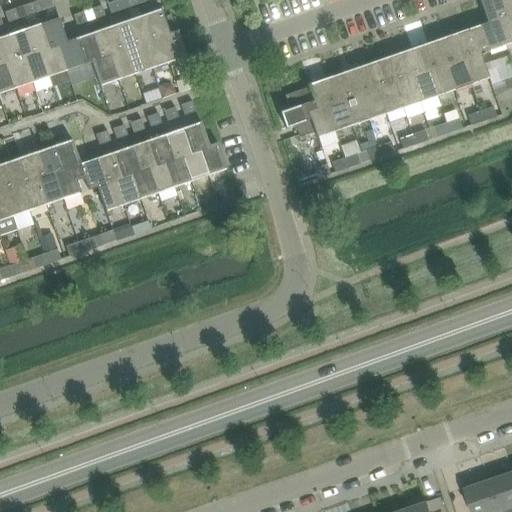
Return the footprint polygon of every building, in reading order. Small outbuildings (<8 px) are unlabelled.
[(52,0),(39,0),(43,10),(54,6),(52,0)] [(124,10),(120,0),(119,0),(109,3),(113,13),(124,10)] [(506,17),(500,0),(480,0),(488,23),(480,26),(489,51),(507,45),(499,20),(506,17)] [(511,0),(500,0),(506,17),(499,20),(507,45),(511,42),(511,0)] [(38,12),(34,2),(23,5),(27,16),(38,12)] [(107,16),(103,6),(92,9),(96,19),(107,16)] [(21,18),(17,7),(6,11),(9,21),(21,18)] [(170,33),(162,9),(145,15),(153,40),(161,37),(170,62),(188,56),(179,30),(170,33)] [(89,22),(86,12),(75,15),(78,26),(89,22)] [(153,40),(145,15),(128,21),(136,45),(144,43),(153,67),(170,62),(161,37),(153,40)] [(60,17),(42,23),(51,49),(59,46),(67,70),(73,86),(98,77),(93,62),(85,64),(76,38),(68,41),(61,20),(60,17)] [(136,45),(128,21),(111,27),(119,51),(127,48),(136,73),(153,67),(144,43),(136,45)] [(51,49),(42,23),(25,29),(34,54),(42,52),(50,76),(67,70),(59,46),(51,49)] [(489,51),(480,26),(463,32),(471,56),(464,59),(472,84),(490,78),(482,53),(489,51)] [(119,51),(111,27),(93,33),(102,58),(110,55),(118,79),(136,73),(127,48),(119,51)] [(34,54),(25,29),(8,35),(16,60),(25,57),(33,82),(50,76),(42,52),(34,54)] [(471,56),(463,32),(446,38),(454,62),(447,65),(455,90),(472,84),(464,59),(471,56)] [(102,58),(93,33),(76,38),(85,64),(93,62),(98,77),(101,85),(118,79),(110,55),(102,58)] [(16,60),(8,35),(0,37),(0,65),(7,63),(15,88),(33,82),(25,57),(16,60)] [(454,62),(446,38),(429,44),(437,68),(430,71),(438,96),(455,90),(447,65),(454,62)] [(437,68),(429,44),(412,49),(420,74),(412,77),(421,102),(438,96),(430,71),(437,68)] [(420,74),(412,49),(395,55),(403,80),(395,83),(404,108),(421,102),(412,77),(420,74)] [(403,80),(395,55),(378,61),(386,86),(378,89),(387,114),(404,108),(395,83),(403,80)] [(386,86),(378,61),(361,67),(370,92),(361,95),(370,120),(387,114),(378,89),(386,86)] [(0,65),(0,93),(15,88),(7,63),(0,65)] [(370,92),(361,67),(344,73),(352,98),(344,101),(353,126),(370,120),(361,95),(370,92)] [(352,98),(344,73),(327,79),(335,104),(327,107),(336,131),(353,126),(344,101),(352,98)] [(335,104),(327,79),(309,85),(310,87),(318,112),(310,115),(316,132),(318,138),(336,131),(327,107),(335,104)] [(318,112),(310,87),(286,96),(290,109),(281,112),(286,128),(296,124),(300,137),(316,132),(310,115),(318,112)] [(197,111),(194,101),(182,105),(186,115),(197,111)] [(493,106),(481,111),(484,121),(497,117),(493,106)] [(180,117),(176,107),(165,111),(169,121),(180,117)] [(484,121),(481,111),(468,115),(472,126),(484,121)] [(163,123),(160,113),(148,117),(152,127),(163,123)] [(459,118),(447,122),(450,133),(463,128),(459,118)] [(146,129),(142,119),(131,123),(135,133),(146,129)] [(210,145),(202,122),(184,128),(191,152),(200,149),(209,175),(227,169),(218,143),(210,145)] [(450,133),(447,122),(434,127),(437,137),(450,133)] [(129,135),(125,125),(114,129),(118,139),(129,135)] [(191,152),(184,128),(167,134),(174,158),(183,155),(192,181),(209,175),(200,149),(191,152)] [(425,130),(413,134),(416,145),(429,140),(425,130)] [(112,141),(109,131),(97,135),(101,145),(112,141)] [(174,158),(167,134),(150,140),(158,164),(167,161),(175,187),(192,181),(183,155),(174,158)] [(416,145),(413,134),(400,139),(404,149),(416,145)] [(74,140),(56,146),(64,171),(56,173),(63,198),(82,191),(77,179),(85,177),(85,176),(81,164),(82,163),(74,140)] [(158,164),(150,140),(133,146),(141,170),(150,167),(158,193),(175,187),(167,161),(158,164)] [(391,142),(379,146),(382,156),(395,152),(391,142)] [(64,171),(56,146),(39,152),(47,177),(39,179),(47,204),(63,198),(56,173),(64,171)] [(141,170),(133,146),(116,152),(124,176),(132,173),(141,199),(158,193),(150,167),(141,170)] [(382,156),(379,146),(366,150),(370,161),(382,156)] [(47,177),(39,152),(22,158),(30,182),(21,185),(30,210),(47,204),(39,179),(47,177)] [(124,176),(116,152),(98,158),(107,183),(115,180),(124,205),(141,199),(132,173),(124,176)] [(357,153),(345,158),(348,168),(361,164),(357,153)] [(30,182),(22,158),(5,164),(13,188),(4,191),(13,216),(30,210),(21,185),(30,182)] [(107,183),(98,158),(82,163),(81,164),(85,176),(85,177),(89,190),(98,187),(106,211),(124,205),(115,180),(107,183)] [(348,168),(345,158),(332,162),(336,173),(348,168)] [(13,188),(5,164),(0,165),(0,220),(13,216),(4,191),(13,188)] [(314,168),(318,179),(331,174),(327,164),(314,168)] [(100,234),(103,244),(103,245),(116,240),(113,230),(100,234)] [(91,237),(79,242),(82,252),(95,248),(91,237)] [(82,252),(79,242),(66,246),(70,256),(82,252)] [(58,249),(45,253),(48,264),(61,259),(58,249)] [(48,264),(45,253),(32,258),(36,268),(48,264)] [(23,261),(11,265),(14,276),(27,271),(23,261)] [(14,276),(11,265),(0,269),(0,275),(2,280),(14,276)] [(511,511),(511,472),(489,481),(499,511),(511,511)] [(499,511),(489,481),(465,489),(473,511),(499,511)] [(430,511),(428,502),(404,510),(404,511),(430,511)]
